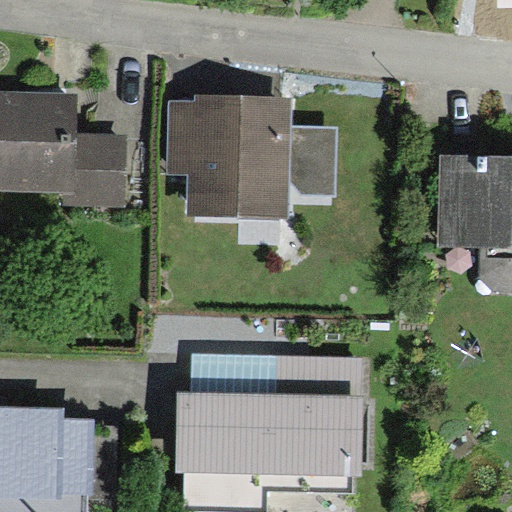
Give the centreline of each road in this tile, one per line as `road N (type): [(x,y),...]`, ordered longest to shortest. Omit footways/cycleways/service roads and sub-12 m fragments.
road 1 (residential): [(66,0),(511,67)]
road 2 (residential): [(155,373),(0,369)]
